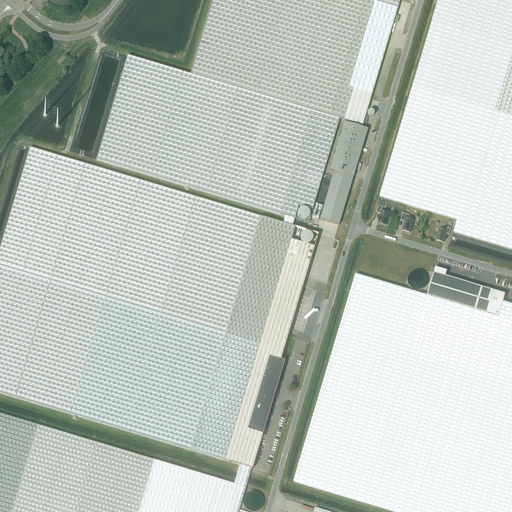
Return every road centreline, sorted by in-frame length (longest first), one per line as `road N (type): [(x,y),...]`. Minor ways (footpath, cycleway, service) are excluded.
road 1 (unclassified): [(268,511),(353,226)]
road 2 (unclassified): [(353,226),(420,0)]
road 3 (unclassified): [(511,273),(353,226)]
